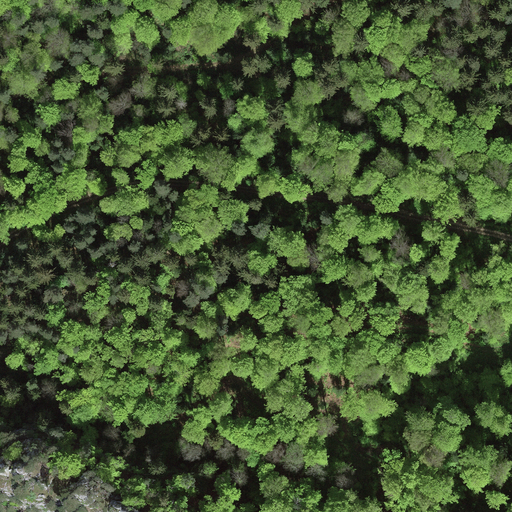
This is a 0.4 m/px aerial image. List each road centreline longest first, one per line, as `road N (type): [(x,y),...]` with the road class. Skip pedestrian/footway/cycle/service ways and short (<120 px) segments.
road 1 (track): [(511,346),(357,328),(282,334),(238,363),(238,379),(257,401),(310,419),(358,461),(428,468),(511,509)]
road 2 (track): [(511,243),(389,210),(139,180),(26,218),(0,242)]
